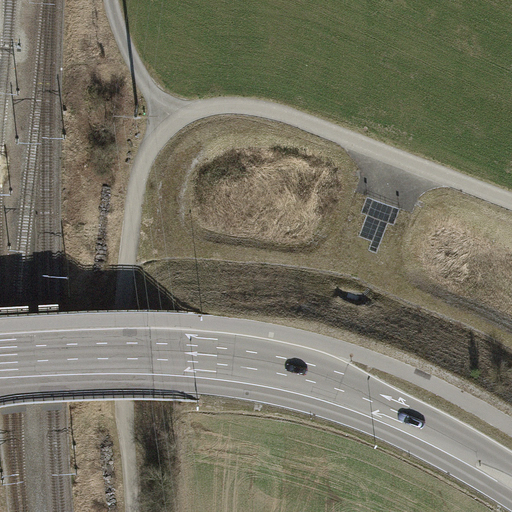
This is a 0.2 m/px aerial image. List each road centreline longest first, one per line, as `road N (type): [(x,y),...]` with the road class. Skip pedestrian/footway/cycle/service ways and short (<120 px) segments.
road 1 (secondary): [(511,482),(404,420),(287,376),(146,360),(0,366)]
road 2 (track): [(511,201),(278,111),(205,108),(174,122)]
road 3 (track): [(174,122),(133,64),(111,0)]
